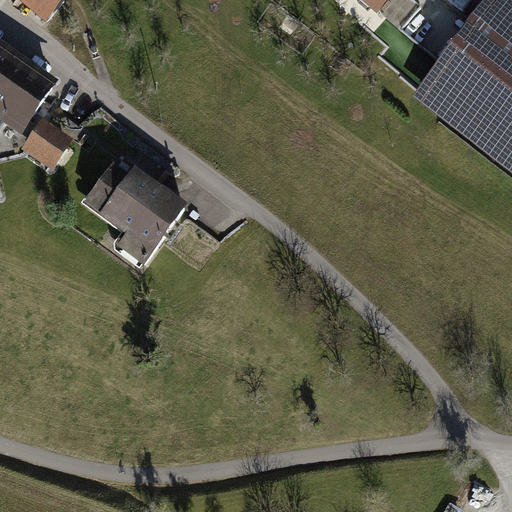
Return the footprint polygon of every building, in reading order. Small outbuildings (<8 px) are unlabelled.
[(14,0),(45,26),(66,0),(14,0)] [(359,0),(377,16),(380,12),(403,31),(422,9),(411,0),(359,0)] [(511,0),(489,0),(413,100),(511,177),(511,0)] [(0,126),(21,141),(59,86),(0,45),(0,126)] [(21,152),(53,173),(74,142),(42,121),(21,152)] [(187,211),(133,172),(128,179),(112,168),(83,207),(99,219),(98,220),(124,239),(116,250),(143,271),(187,211)]
